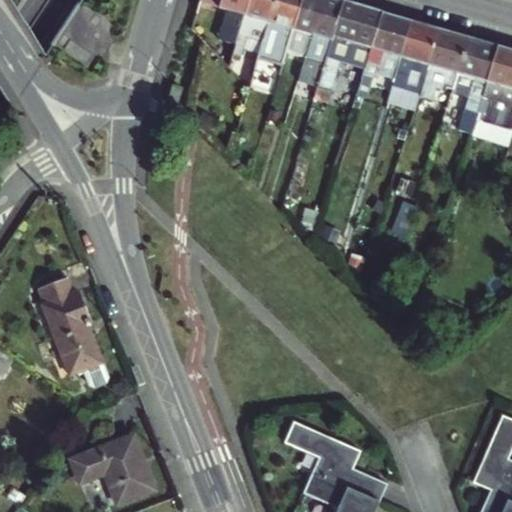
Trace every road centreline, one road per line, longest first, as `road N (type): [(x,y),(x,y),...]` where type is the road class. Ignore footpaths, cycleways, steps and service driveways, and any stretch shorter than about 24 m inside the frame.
road 1 (secondary): [(222,511),(139,304)]
road 2 (secondary): [(139,304),(124,184),(133,88)]
road 3 (secondary): [(59,147),(139,304)]
road 4 (secondary): [(8,58),(59,94),(120,97)]
